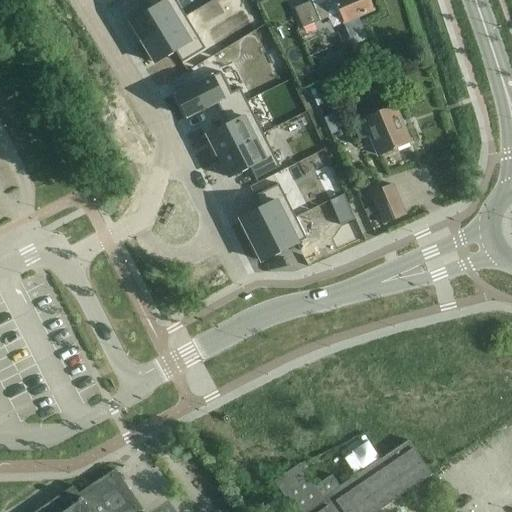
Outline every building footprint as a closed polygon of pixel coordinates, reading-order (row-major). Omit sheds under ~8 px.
[(143,0),(150,11),(130,23),(143,44),(177,22),(166,3),(171,0),(143,0)] [(342,22),(371,10),(367,0),(309,0),(318,21),(338,13),(342,22)] [(302,28),(315,23),(306,2),(293,7),(302,28)] [(177,22),(143,44),(155,64),(175,52),(182,64),(205,50),(197,36),(189,41),(177,22)] [(212,77),(176,96),(187,118),(216,103),(222,114),(246,102),(240,89),(223,98),(212,77)] [(228,125),(207,136),(218,157),(254,139),(244,119),(253,115),(246,102),(222,114),(228,125)] [(376,156),(409,142),(393,106),(361,119),(363,123),(353,127),(358,140),(368,136),(376,156)] [(254,139),(218,157),(229,178),(249,168),(256,180),(280,168),(273,154),(264,159),(254,139)] [(260,209),(240,220),(251,241),(287,223),(277,203),(285,198),(278,185),(254,197),(260,209)] [(383,224),(405,215),(392,185),(370,195),(383,224)] [(355,219),(343,195),(329,201),(341,226),(355,219)] [(287,223),(251,241),(261,262),(298,244),(287,223)] [(95,229),(75,229),(75,238),(95,238),(95,229)] [(300,465),(274,482),(289,505),(294,511),(376,511),(379,510),(405,493),(430,476),(407,442),(356,476),(344,484),(339,487),(331,476),(315,487),(300,465)] [(139,511),(142,510),(114,470),(78,495),(73,487),(36,511),(139,511)] [(190,495),(170,511),(195,511),(201,507),(190,495)] [(388,507),(390,511),(423,511),(416,495),(388,507)]
